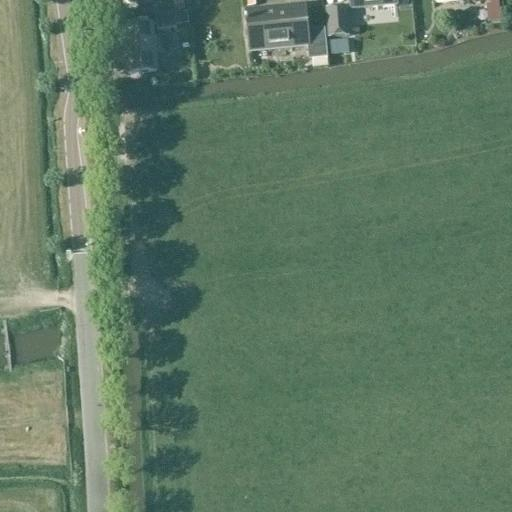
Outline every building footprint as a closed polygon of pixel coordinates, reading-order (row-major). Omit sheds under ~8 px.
[(119,0),(120,1),(122,5),(124,7),(126,8),(128,9),(129,10),(132,10),(135,10),(134,0),(137,0),(119,0)] [(254,0),(244,0),(245,10),(256,9),(254,0)] [(348,0),(350,13),(396,8),(394,0),(348,0)] [(183,1),(173,2),(174,14),(184,13),(183,1)] [(325,32),(307,34),(304,9),(244,15),(247,54),(308,49),(309,63),(313,63),(314,70),(327,68),(327,61),(325,32)] [(486,12),(486,27),(499,26),(499,11),(486,12)] [(328,42),(348,40),(345,12),(326,14),(328,42)] [(176,28),(188,26),(187,15),(155,17),(157,32),(177,30),(176,28)] [(164,39),(154,40),(153,26),(121,29),(125,77),(157,74),(155,56),(166,55),(164,39)] [(348,43),(330,45),(331,59),(349,57),(348,43)]
